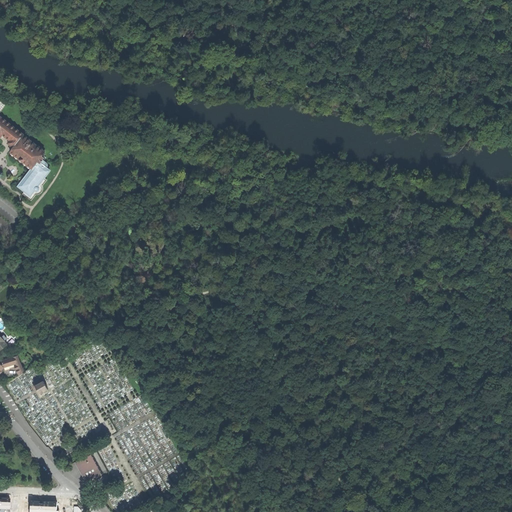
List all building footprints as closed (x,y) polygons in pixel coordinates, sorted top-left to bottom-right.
[(24,194),(31,199),(35,193),(37,193),(38,193),(39,192),(41,191),(42,189),(42,187),(42,185),(46,180),(44,179),(50,171),(47,168),(48,167),(48,166),(48,165),(47,163),(43,160),(44,158),(42,156),(45,152),(24,135),(0,116),(0,112),(1,112),(0,111),(0,137),(3,134),(10,140),(8,143),(14,148),(10,152),(32,169),(19,186),(25,192),(24,194)] [(20,372),(21,373),(24,371),(18,356),(13,357),(16,363),(17,365),(15,366),(18,373),(20,372)] [(0,361),(0,363),(4,367),(16,363),(13,357),(0,361)] [(41,393),(48,389),(43,380),(36,384),(35,384),(34,384),(34,385),(35,387),(36,387),(40,395),(42,394),(41,393)] [(86,481),(103,473),(102,471),(100,472),(99,470),(101,469),(100,467),(98,468),(97,465),(98,464),(97,463),(95,463),(94,461),(96,460),(95,458),(93,459),(92,457),(93,456),(92,454),(85,458),(87,461),(78,466),(86,481)] [(54,502),(46,501),(45,511),(61,511),(62,502),(54,502)]
